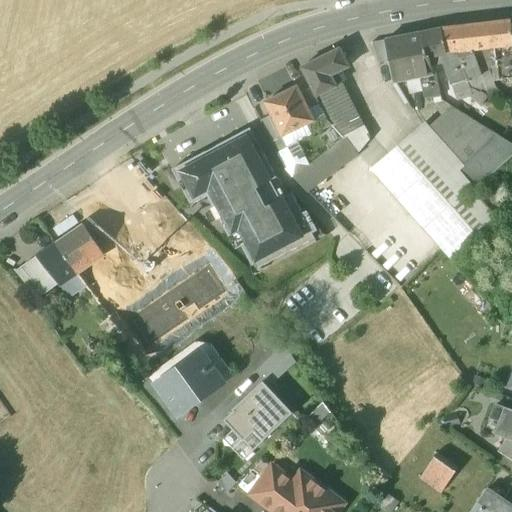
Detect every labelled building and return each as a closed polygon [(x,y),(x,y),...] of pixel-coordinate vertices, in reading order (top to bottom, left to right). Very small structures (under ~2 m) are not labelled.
[(511,44),(509,22),(441,29),(441,30),(446,54),(446,55),(457,53),(467,82),(481,77),(481,76),(471,51),(495,48),(511,46),(511,44)] [(441,30),(421,34),(426,58),(429,58),(440,56),(446,54),(441,30)] [(421,34),(379,42),(381,55),(387,54),(392,80),(395,83),(421,77),(432,74),(429,58),(426,58),(421,34)] [(511,46),(495,48),(498,81),(511,79),(511,46)] [(339,50),(300,69),(313,94),(315,98),(335,88),(330,77),(336,74),(348,68),(339,50)] [(457,53),(446,55),(446,54),(440,56),(451,87),(467,82),(457,53)] [(432,74),(421,77),(423,84),(425,100),(433,98),(440,97),(435,73),(432,74)] [(491,73),(481,76),(481,77),(467,82),(469,88),(481,93),(495,89),(491,73)] [(335,88),(315,98),(318,105),(327,121),(331,126),(343,139),(358,131),(352,118),(357,116),(336,74),(330,77),(335,88)] [(421,77),(407,80),(408,88),(423,84),(421,77)] [(467,82),(451,87),(457,102),(469,98),(472,97),(469,88),(467,82)] [(296,88),(264,104),(271,116),(281,137),(282,138),(314,122),(308,110),(302,99),(296,88)] [(481,93),(469,88),(472,97),(469,98),(481,107),(489,97),(481,93)] [(313,94),(302,99),(308,110),(318,105),(315,98),(313,94)] [(327,121),(318,105),(308,110),(314,122),(282,138),(286,144),(285,145),(287,149),(331,126),(327,121)] [(511,156),(511,145),(453,108),(431,130),(463,167),(489,144),(505,162),(511,156)] [(271,116),(260,122),(271,143),(281,137),(271,116)] [(463,167),(431,130),(422,126),(370,170),(451,262),(498,221),(494,216),(481,201),(475,195),(472,191),(474,189),(458,172),(463,167)] [(358,131),(343,139),(344,141),(356,154),(369,139),(364,128),(358,131)] [(276,179),(250,129),(216,147),(205,153),(171,170),(190,205),(206,196),(235,250),(241,247),(251,266),(256,264),(259,269),(314,239),(312,234),(317,232),(306,212),(302,214),(291,194),(280,200),(270,182),(276,179)] [(281,137),(271,143),(275,150),(285,145),(286,144),(282,138),(281,137)] [(344,141),(293,178),(306,192),(357,155),(356,154),(344,141)] [(463,167),(458,172),(474,189),(475,188),(505,162),(489,144),(463,167)] [(285,145),(275,150),(278,155),(288,151),(287,149),(285,145)] [(496,188),(481,201),(494,216),(501,210),(498,207),(506,199),(496,188)] [(83,225),(55,245),(75,274),(88,265),(104,255),(83,225)] [(55,245),(36,258),(59,286),(75,274),(55,245)] [(88,265),(75,274),(81,282),(88,291),(100,282),(88,265)] [(81,282),(68,295),(83,309),(87,305),(93,298),(88,291),(81,282)] [(120,309),(100,282),(88,291),(93,298),(108,318),(120,309)] [(263,367),(272,377),(292,359),(284,347),(263,367)] [(223,384),(200,352),(178,368),(154,385),(177,417),(179,416),(177,413),(201,396),(203,399),(223,384)] [(172,360),(148,377),(154,385),(178,368),(172,360)] [(262,442),(293,415),(262,382),(221,420),(243,443),(254,433),(262,442)] [(511,412),(504,410),(495,431),(507,438),(498,451),(511,460),(511,412)] [(458,468),(437,454),(420,479),(442,493),(458,468)] [(293,483),(272,467),(251,495),(272,511),(293,483)] [(293,483),(272,511),(273,511),(338,511),(344,505),(301,472),(293,483)] [(511,511),(511,508),(486,491),(471,511),(511,511)]
